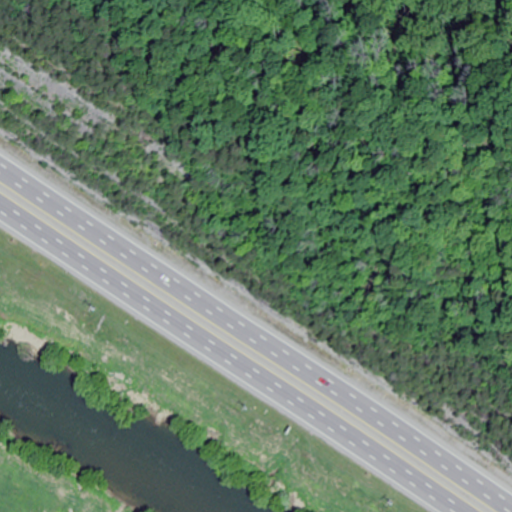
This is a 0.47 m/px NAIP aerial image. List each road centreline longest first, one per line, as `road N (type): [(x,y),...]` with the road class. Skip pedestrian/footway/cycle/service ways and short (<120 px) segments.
road 1 (trunk): [(510,511),(0,169)]
road 2 (trunk): [(0,206),(458,511)]
